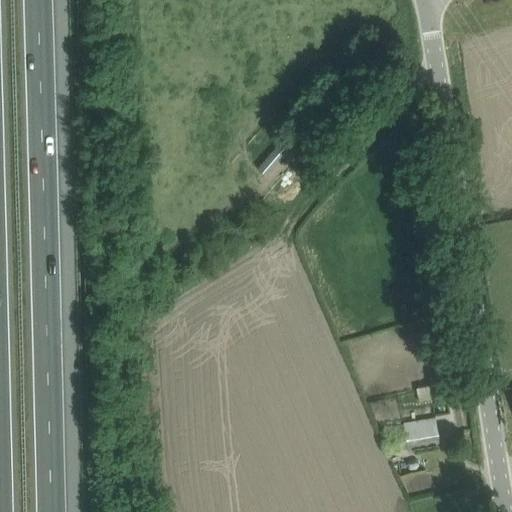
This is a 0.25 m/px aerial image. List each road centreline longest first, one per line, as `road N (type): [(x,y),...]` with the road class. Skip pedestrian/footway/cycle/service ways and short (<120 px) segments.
road 1 (tertiary): [(506,511),(427,0)]
road 2 (motorway): [(48,511),(34,0)]
